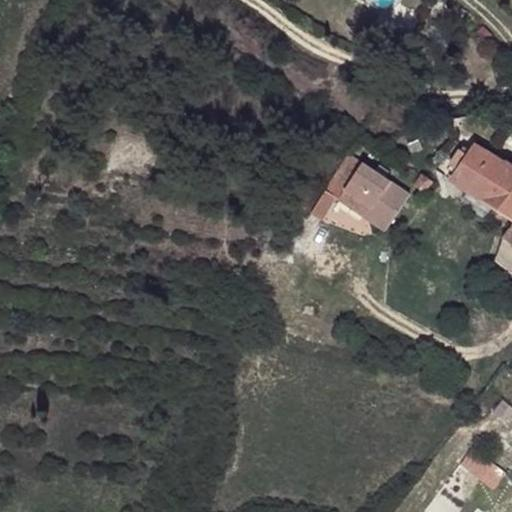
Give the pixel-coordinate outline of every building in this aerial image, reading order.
[(511,157),(511,131),(488,113),(452,119),(457,137),(474,149),(476,147),(503,163),(506,159),(509,161),(511,157)] [(503,163),(476,147),(469,157),(458,173),(452,183),(511,224),(511,163),(509,161),(506,159),(503,163)] [(469,157),(460,152),(452,168),(458,173),(469,157)] [(381,173),(366,164),(354,186),(359,190),(369,195),(381,173)] [(409,188),(381,173),(369,195),(365,203),(393,218),(409,188)] [(433,183),(423,177),(415,185),(424,192),(433,183)] [(511,230),(511,231),(501,244),(511,253),(511,230)] [(511,253),(501,244),(497,265),(511,277),(511,253)]
